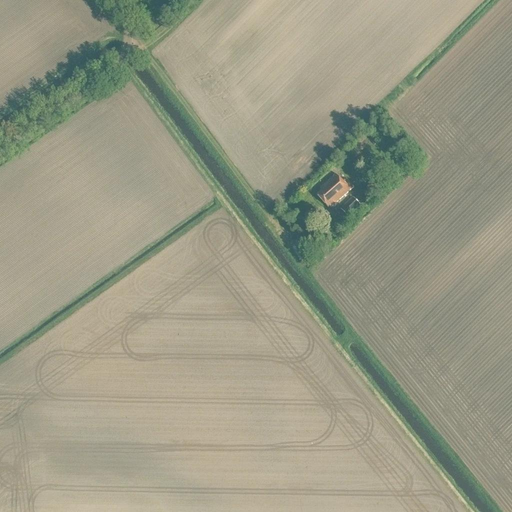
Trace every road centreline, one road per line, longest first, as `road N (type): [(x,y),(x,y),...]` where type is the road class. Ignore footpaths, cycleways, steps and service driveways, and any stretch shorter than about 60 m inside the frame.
road 1 (unclassified): [(278,229),(131,46)]
road 2 (unclassified): [(0,151),(116,68),(131,46)]
